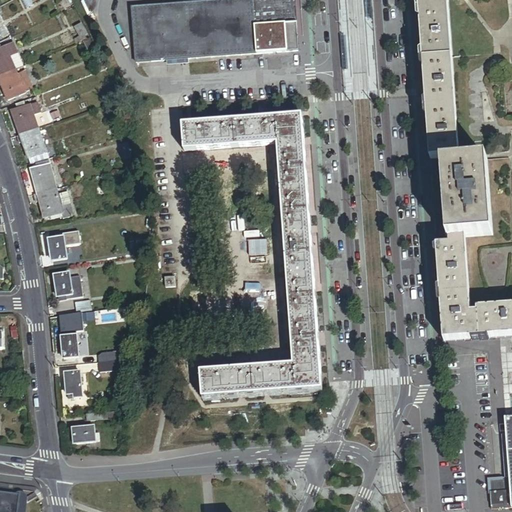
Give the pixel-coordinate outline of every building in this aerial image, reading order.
[(299,45),(296,0),(252,0),(133,10),(137,65),(299,53),(299,45)] [(419,0),(424,63),(453,61),(448,0),(419,0)] [(511,56),(511,0),(448,0),(453,61),(511,56)] [(74,29),(80,40),(88,36),(82,25),(74,29)] [(85,44),(91,57),(97,54),(91,41),(85,44)] [(0,78),(17,71),(12,58),(18,55),(13,45),(2,50),(1,48),(0,48),(0,78)] [(18,55),(12,58),(17,71),(23,68),(18,55)] [(511,56),(453,61),(461,165),(488,163),(494,238),(466,240),(472,315),(478,315),(478,312),(511,309),(511,56)] [(461,165),(453,61),(424,63),(431,162),(444,161),(444,167),(443,167),(448,242),(449,241),(466,240),(494,238),(488,163),(461,165)] [(19,75),(17,71),(0,78),(0,85),(2,85),(9,102),(27,94),(27,93),(33,90),(25,73),(19,75)] [(12,113),(20,137),(40,130),(35,117),(41,115),(38,105),(31,107),(31,106),(26,108),(18,111),(12,113)] [(202,374),(204,400),(323,391),(302,119),(184,127),(186,153),(278,146),(295,367),(202,374)] [(48,154),(40,130),(20,137),(18,138),(21,145),(23,144),(29,161),(48,154)] [(127,145),(119,148),(124,160),(131,157),(127,145)] [(48,154),(29,161),(31,166),(50,159),(48,154)] [(444,161),(431,162),(437,248),(450,247),(449,241),(448,242),(443,167),(444,167),(444,161)] [(38,196),(58,190),(52,166),(37,170),(31,172),(38,196)] [(132,179),(137,196),(143,194),(139,177),(132,179)] [(59,196),(58,190),(38,196),(36,196),(37,203),(40,202),(44,220),(50,219),(51,221),(62,218),(63,221),(74,218),(70,205),(62,207),(59,196)] [(67,194),(59,196),(62,207),(70,205),(67,194)] [(79,233),(56,237),(56,240),(65,239),(66,248),(81,246),(79,233)] [(49,242),(52,263),(68,261),(66,248),(65,239),(56,240),(56,237),(50,238),(51,242),(49,242)] [(444,343),(511,338),(511,309),(478,312),(478,315),(472,315),(466,240),(449,241),(450,247),(437,248),(444,343)] [(136,243),(137,256),(144,255),(143,242),(136,243)] [(60,299),(60,303),(84,299),(81,279),(71,280),(71,275),(54,278),(58,300),(60,299)] [(166,280),(166,289),(176,288),(175,279),(166,280)] [(76,305),(77,315),(81,315),(92,313),(90,303),(76,305)] [(92,313),(81,315),(82,323),(95,321),(94,313),(92,313)] [(62,340),(64,361),(80,359),(77,334),(63,336),(63,340),(62,340)] [(100,365),(121,363),(121,352),(102,354),(99,358),(100,365)] [(121,363),(100,365),(101,374),(136,371),(135,362),(121,363)] [(62,397),(67,396),(64,373),(72,372),(72,367),(58,369),(62,397)] [(81,374),(65,376),(67,397),(69,397),(69,401),(83,399),(81,374)] [(119,413),(104,415),(105,422),(119,420),(119,413)] [(74,446),(96,444),(96,443),(101,442),(100,436),(96,436),(95,429),(79,430),(73,430),(74,446)] [(19,496),(4,494),(1,511),(17,511),(18,503),(19,496)] [(22,511),(26,504),(18,503),(17,511),(22,511)]
